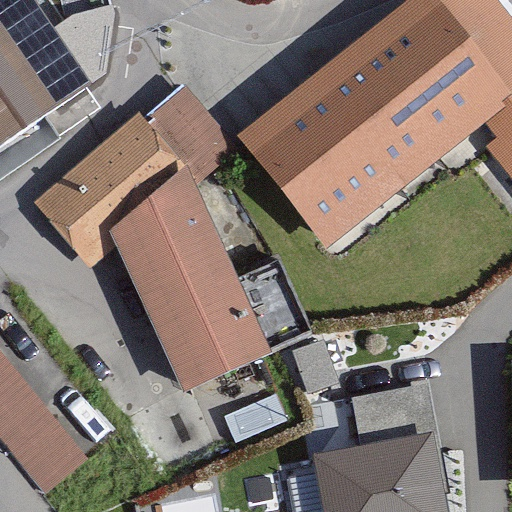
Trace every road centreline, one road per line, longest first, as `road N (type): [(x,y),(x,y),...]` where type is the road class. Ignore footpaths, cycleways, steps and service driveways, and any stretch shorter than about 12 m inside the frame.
road 1 (residential): [(133,0),(153,69),(0,196)]
road 2 (residential): [(511,301),(486,325),(477,361),(487,511)]
road 3 (residential): [(195,0),(237,15),(281,17),(327,0)]
